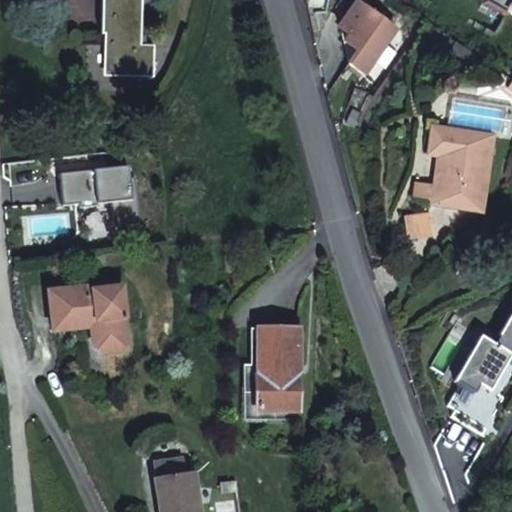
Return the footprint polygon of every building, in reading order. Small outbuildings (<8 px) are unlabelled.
[(102,0),(102,34),(110,34),(110,71),(153,72),(154,44),(142,44),(142,0),(102,0)] [(511,0),(497,0),(509,6),(507,9),(511,11),(511,0)] [(362,73),(393,28),(354,1),(337,26),(338,28),(347,34),(342,41),(356,50),(347,63),(362,73)] [(431,205),(481,212),(491,134),(431,125),(427,156),(437,158),(433,189),(432,202),(431,205)] [(410,200),(432,202),(433,189),(412,186),(410,200)] [(132,211),(107,210),(106,230),(131,231),(132,211)] [(428,217),(404,221),(407,239),(431,235),(428,217)] [(86,286),(60,289),(64,328),(93,325),(94,342),(105,351),(120,349),(129,338),(123,286),(87,290),(86,286)] [(64,328),(60,289),(49,290),(54,329),(64,328)] [(503,399),(490,392),(511,355),(511,354),(511,311),(498,336),(500,337),(495,346),(480,337),(459,373),(453,382),(459,386),(446,407),(454,411),(450,417),(482,436),(503,399)] [(254,375),(255,410),(298,410),(298,375),(301,375),(300,329),(258,328),(258,375),(254,375)] [(199,511),(193,473),(184,475),(182,459),(155,463),(157,479),(154,480),(159,511),(199,511)]
